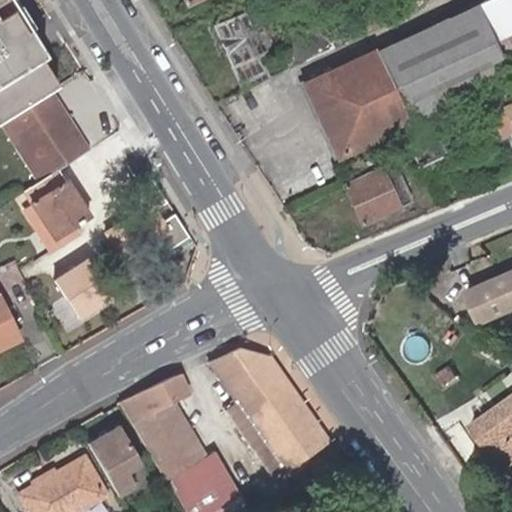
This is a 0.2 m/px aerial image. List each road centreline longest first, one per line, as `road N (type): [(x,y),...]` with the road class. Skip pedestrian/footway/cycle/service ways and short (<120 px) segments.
road 1 (primary): [(95,0),(282,289)]
road 2 (tertiary): [(0,431),(235,299),(282,289)]
road 3 (primary): [(282,289),(444,511)]
road 4 (secondary): [(282,289),(328,282),(511,201)]
